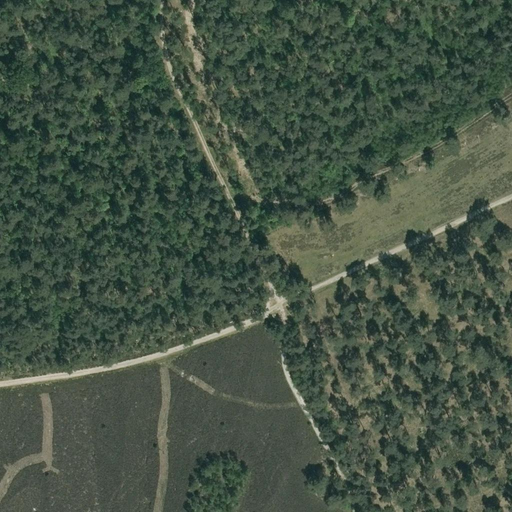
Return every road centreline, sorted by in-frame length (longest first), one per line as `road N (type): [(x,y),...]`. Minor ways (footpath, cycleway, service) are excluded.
road 1 (track): [(511,195),(279,306),(162,47),(161,0)]
road 2 (track): [(233,204),(322,202),(440,142),(511,94)]
road 3 (track): [(279,306),(165,353),(0,383)]
road 4 (track): [(284,303),(289,375),(357,511)]
